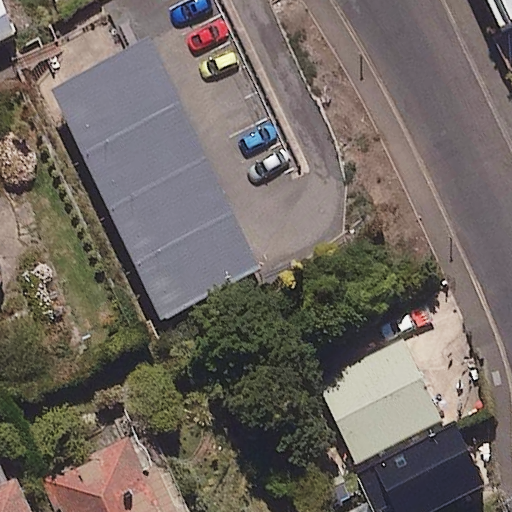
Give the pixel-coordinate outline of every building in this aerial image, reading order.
[(511,0),(488,0),(510,45),(511,43),(511,0)] [(0,10),(0,54),(19,46),(3,9),(0,10)] [(265,285),(156,53),(58,99),(167,331),(265,285)] [(0,294),(10,290),(0,266),(0,294)] [(441,424),(405,343),(320,381),(355,462),(441,424)] [(458,511),(488,499),(462,437),(362,479),(376,511),(458,511)] [(63,511),(176,511),(164,482),(153,487),(135,445),(50,479),(63,511)] [(30,511),(19,486),(0,495),(0,511),(30,511)]
